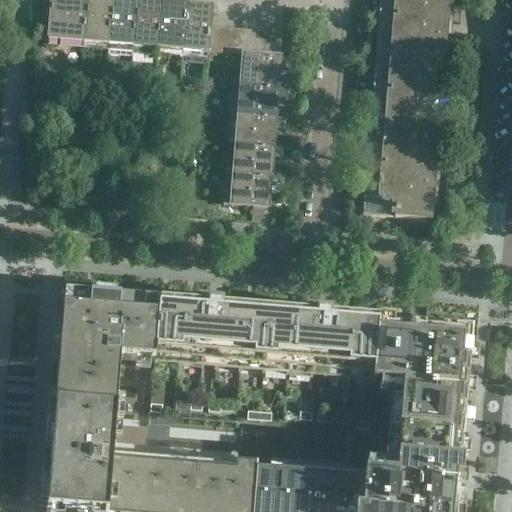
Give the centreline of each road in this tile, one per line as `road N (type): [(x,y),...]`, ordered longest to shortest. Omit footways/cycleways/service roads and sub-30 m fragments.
road 1 (residential): [(7,197),(23,0)]
road 2 (residential): [(319,221),(334,25)]
